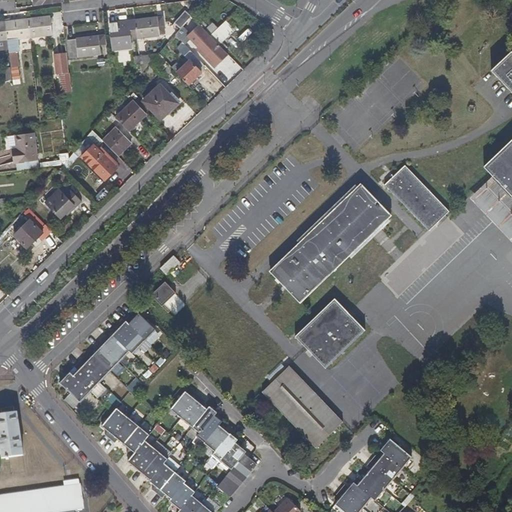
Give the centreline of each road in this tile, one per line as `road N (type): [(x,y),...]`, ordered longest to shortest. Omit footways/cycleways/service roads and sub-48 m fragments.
road 1 (primary): [(0,336),(27,326),(365,1)]
road 2 (primary): [(304,36),(0,331)]
road 3 (residential): [(143,511),(0,344)]
road 4 (residential): [(271,469),(304,488),(328,480),(374,430)]
